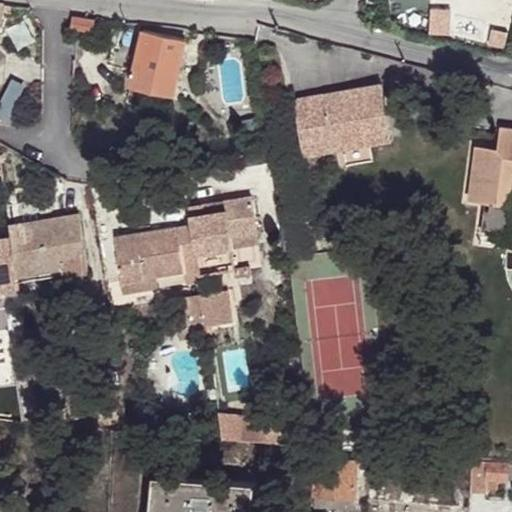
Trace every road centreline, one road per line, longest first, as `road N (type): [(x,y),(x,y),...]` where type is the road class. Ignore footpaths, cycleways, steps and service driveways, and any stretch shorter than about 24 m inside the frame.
road 1 (residential): [(62,0),(186,14),(261,9),(347,32)]
road 2 (residential): [(347,32),(511,76)]
road 3 (residential): [(47,0),(58,152)]
